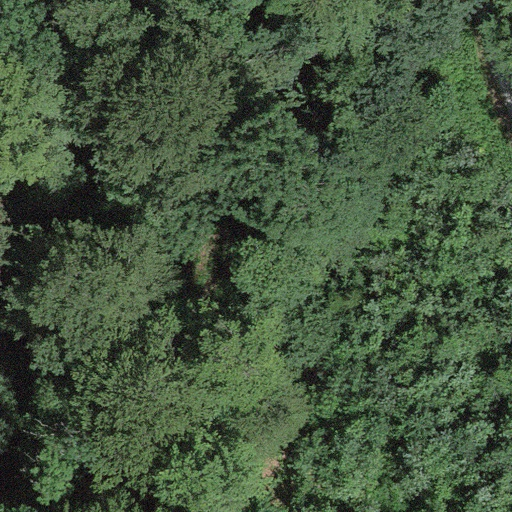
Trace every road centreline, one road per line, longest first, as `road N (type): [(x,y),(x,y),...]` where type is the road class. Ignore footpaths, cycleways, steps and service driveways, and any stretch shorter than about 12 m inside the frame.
road 1 (track): [(334,0),(261,177),(166,331),(77,426),(0,480)]
road 2 (track): [(166,331),(135,511)]
